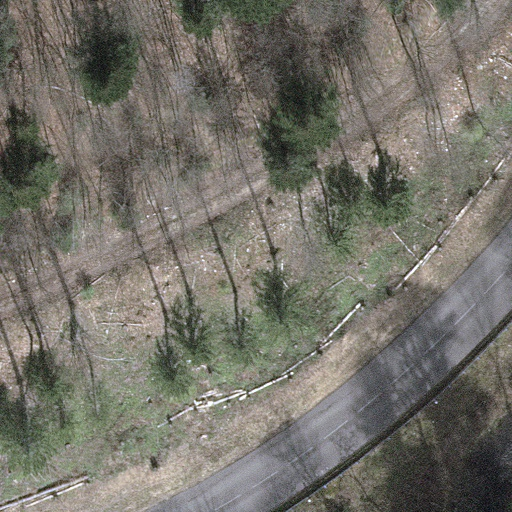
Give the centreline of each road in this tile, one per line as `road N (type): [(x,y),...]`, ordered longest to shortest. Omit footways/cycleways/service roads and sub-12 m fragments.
road 1 (track): [(0,288),(289,134),(467,0)]
road 2 (secondary): [(511,266),(347,423),(200,511)]
